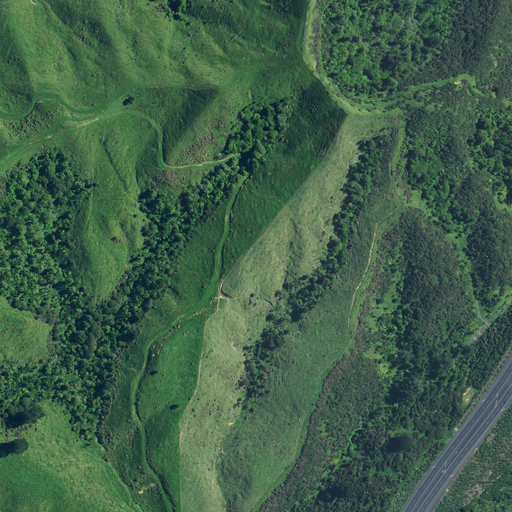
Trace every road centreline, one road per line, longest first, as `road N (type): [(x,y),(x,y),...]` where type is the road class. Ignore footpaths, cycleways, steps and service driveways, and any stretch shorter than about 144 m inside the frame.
road 1 (motorway): [(407,511),(511,366)]
road 2 (motorway): [(511,388),(420,511)]
